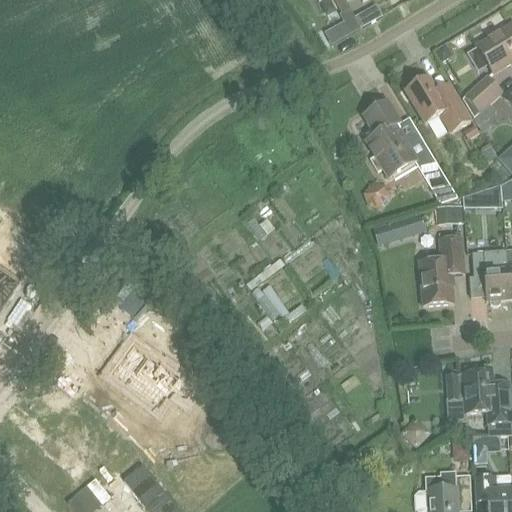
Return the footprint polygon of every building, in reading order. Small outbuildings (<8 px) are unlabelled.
[(351,9),(345,0),(316,0),(319,4),(326,0),(333,0),(341,14),(351,9)] [(372,25),(366,14),(355,20),(361,31),(362,30),(372,25)] [(493,76),(511,63),(511,28),(477,50),(493,76)] [(479,117),(503,96),(487,78),(463,99),(479,117)] [(451,135),(470,123),(448,86),(435,94),(427,81),(405,94),(425,127),(440,118),(451,135)] [(511,92),(503,101),(511,110),(511,92)] [(457,201),(418,136),(404,145),(394,129),(399,126),(387,105),(364,119),(376,139),(366,144),(375,159),(369,163),(377,176),(383,172),(388,181),(415,165),(440,207),(457,201)] [(490,149),(480,155),(487,166),(497,160),(490,149)] [(511,157),(504,157),(499,161),(511,175),(511,157)] [(511,202),(511,184),(501,190),(502,204),(511,202)] [(392,205),(387,187),(367,192),(372,210),(392,205)] [(489,210),(502,210),(500,190),(488,194),(489,210)] [(390,247),(414,240),(426,236),(420,218),(409,222),(384,230),(373,233),(378,251),(390,247)] [(451,277),(464,276),(461,234),(438,235),(440,263),(418,264),(422,308),(453,306),(451,277)] [(506,253),(471,255),(473,279),(484,278),(486,304),(509,302),(507,267),(506,253)] [(151,285),(160,272),(147,262),(138,275),(151,285)] [(0,267),(0,312),(5,305),(4,304),(9,297),(11,298),(21,282),(0,267)] [(119,274),(111,293),(123,298),(131,280),(119,274)] [(117,371),(112,378),(158,412),(161,408),(171,394),(187,406),(196,393),(179,380),(178,382),(171,377),(172,375),(160,367),(159,369),(133,349),(129,355),(128,354),(125,358),(126,359),(117,371)] [(509,385),(493,386),(492,374),(461,376),(464,416),(486,415),(487,427),(511,425),(509,385)] [(92,454),(104,436),(71,413),(33,466),(61,486),(73,469),(85,478),(99,459),(92,454)] [(404,436),(415,447),(427,436),(416,425),(404,436)] [(502,454),(502,452),(502,440),(488,440),(472,441),(473,467),(487,466),(487,454),(502,454)] [(456,511),(456,504),(471,503),(470,477),(456,478),(456,474),(440,475),(440,479),(425,480),(425,493),(428,493),(428,511),(456,511)] [(510,511),(510,491),(510,479),(474,480),(475,504),(487,503),(487,511),(510,511)]
